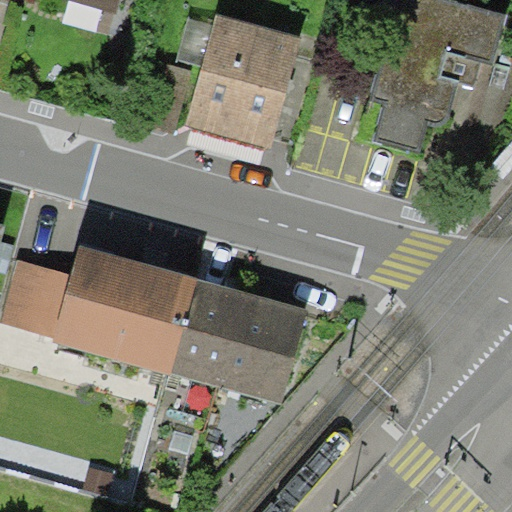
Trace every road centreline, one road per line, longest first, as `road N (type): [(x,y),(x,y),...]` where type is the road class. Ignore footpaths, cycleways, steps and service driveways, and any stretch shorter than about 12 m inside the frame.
road 1 (residential): [(511,293),(423,258),(0,140)]
road 2 (tertiary): [(409,511),(511,402)]
